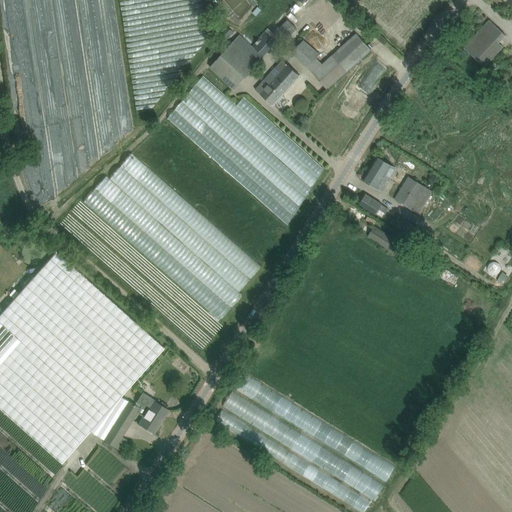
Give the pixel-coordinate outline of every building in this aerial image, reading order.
[(308,10),(318,1),(317,0),(306,0),(303,3),(308,10)] [(260,18),(265,12),(261,8),(256,14),(260,18)] [(288,38),(297,28),(288,19),(279,29),(288,38)] [(464,48),(471,55),(484,66),(503,47),(499,43),(506,35),(497,27),(489,20),(464,48)] [(225,41),(234,32),(224,23),(215,33),(225,41)] [(263,57),(263,56),(277,42),(266,31),(252,46),(239,35),(216,60),(210,67),(234,89),(263,57)] [(312,73),(320,81),(327,89),(371,50),(364,42),(357,34),(322,64),(316,58),(319,54),(303,40),(291,53),(307,67),(312,73)] [(282,60),(255,89),(272,105),(300,75),(282,60)] [(379,88),(389,66),(378,61),(368,82),(379,88)] [(258,164),(288,185),(266,157),(259,152),(257,149),(250,144),(248,141),(237,133),(241,127),(236,131),(230,127),(224,131),(228,136),(232,139),(239,148),(220,135),(228,145),(235,150),(238,154),(248,161),(250,160),(247,158),(249,156),(255,160),(258,164)] [(377,156),(363,179),(381,190),(389,178),(386,176),(392,166),(377,156)] [(310,167),(321,178),(328,171),(316,160),(310,167)] [(310,171),(301,178),(305,183),(299,188),(296,190),(305,202),(315,195),(313,192),(321,185),(310,171)] [(419,214),(433,191),(426,187),(408,176),(394,199),(419,214)] [(389,209),(367,195),(365,194),(360,202),(360,204),(368,209),(383,219),(389,209)] [(414,237),(420,228),(395,214),(390,223),(414,237)] [(374,225),(367,237),(392,252),(399,241),(374,225)] [(56,251),(0,313),(0,408),(61,463),(90,431),(103,440),(128,401),(121,396),(164,348),(56,251)] [(13,299),(18,293),(14,289),(9,294),(13,299)] [(128,401),(103,440),(121,451),(127,440),(122,437),(137,413),(143,417),(139,424),(154,433),(153,432),(159,421),(160,422),(168,410),(153,401),(155,399),(142,392),(134,405),(128,401)] [(379,500),(389,484),(235,395),(225,411),(379,500)] [(377,501),(224,413),(218,423),(371,511),(377,501)]
